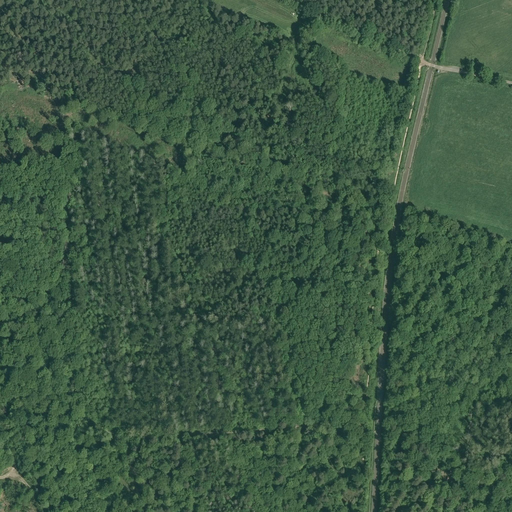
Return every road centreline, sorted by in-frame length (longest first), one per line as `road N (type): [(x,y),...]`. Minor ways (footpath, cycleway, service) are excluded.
road 1 (track): [(25,487),(18,444),(29,419),(52,410),(76,413),(123,444),(148,448),(366,404)]
road 2 (track): [(0,83),(380,213)]
road 3 (track): [(76,109),(101,428)]
road 4 (track): [(511,82),(437,65),(297,0)]
